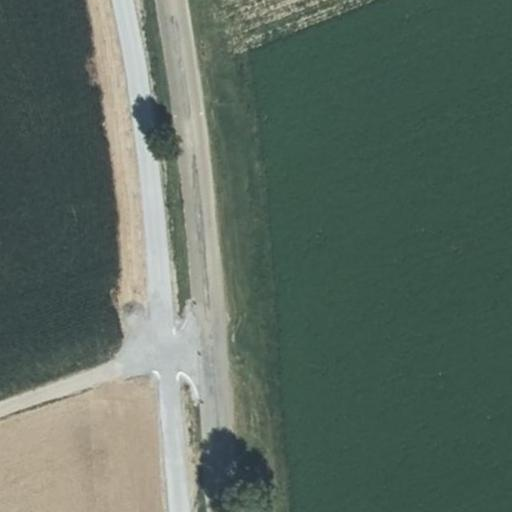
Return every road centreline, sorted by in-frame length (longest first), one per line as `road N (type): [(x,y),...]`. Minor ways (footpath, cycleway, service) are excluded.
road 1 (tertiary): [(171,0),(193,154),(222,511)]
road 2 (track): [(209,350),(175,352),(0,412)]
